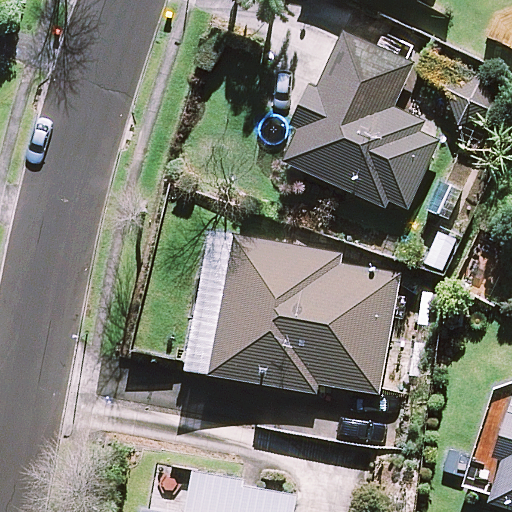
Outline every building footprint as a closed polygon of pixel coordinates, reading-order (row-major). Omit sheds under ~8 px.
[(511,2),(508,1),(494,40),(511,46),(511,2)] [(407,207),(439,136),(420,128),(424,118),(397,106),(417,59),(349,29),(328,78),(322,76),(287,154),(407,207)] [(339,253),(242,231),(212,364),(321,388),(323,380),(373,391),(398,276),(337,262),(339,253)] [(511,407),(499,440),(511,445),(495,485),(511,491),(511,407)] [(294,511),(300,489),(196,463),(193,477),(159,468),(147,511),(294,511)]
